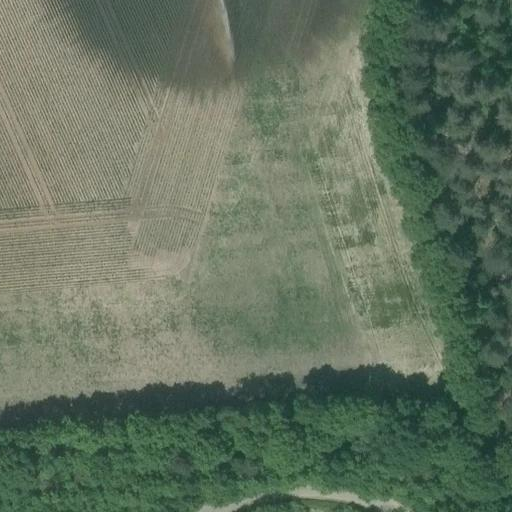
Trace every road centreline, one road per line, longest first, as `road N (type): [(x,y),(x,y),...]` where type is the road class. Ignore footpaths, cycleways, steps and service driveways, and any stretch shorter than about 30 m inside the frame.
road 1 (track): [(511,451),(379,433),(205,431),(0,452)]
road 2 (track): [(401,511),(354,492),(294,488),(211,511)]
